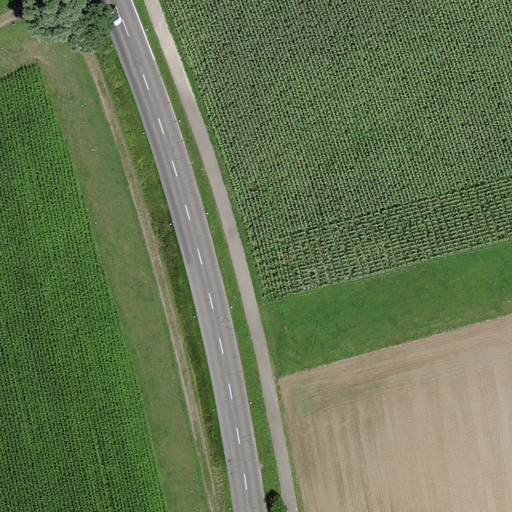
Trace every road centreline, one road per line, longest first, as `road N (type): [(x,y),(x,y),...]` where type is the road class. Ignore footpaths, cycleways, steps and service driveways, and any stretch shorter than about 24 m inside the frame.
road 1 (track): [(217,511),(188,374),(86,42),(57,12),(0,22)]
road 2 (track): [(294,511),(251,294),(151,0)]
road 3 (tertiary): [(115,0),(185,187),(252,511)]
